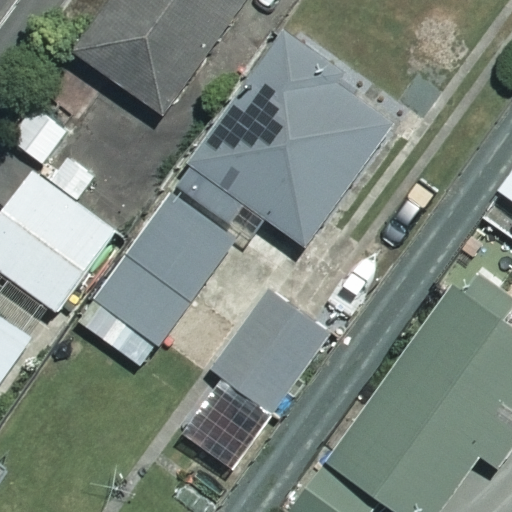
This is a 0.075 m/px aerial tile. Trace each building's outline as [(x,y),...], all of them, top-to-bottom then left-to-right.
[(269,0),(127,0),(83,63),(177,130),(269,0)] [(410,125),(292,43),(189,191),(243,229),(252,215),(316,260),(410,125)] [(76,133),(42,109),(16,147),(50,171),(76,133)] [(125,242),(41,183),(0,241),(0,276),(67,324),(125,242)] [(511,191),(501,207),(511,214),(511,191)] [(241,248),(176,203),(87,330),(151,375),(241,248)] [(336,466),(390,509),(393,511),(451,511),(484,471),(492,478),(511,453),(511,335),(509,333),(511,329),(511,302),(483,280),(336,466)] [(219,511),(334,344),(273,302),(220,380),(243,396),(172,501),(188,511),(219,511)] [(0,403),(38,350),(0,322),(0,403)] [(387,511),(390,509),(336,466),(298,511),(387,511)]
